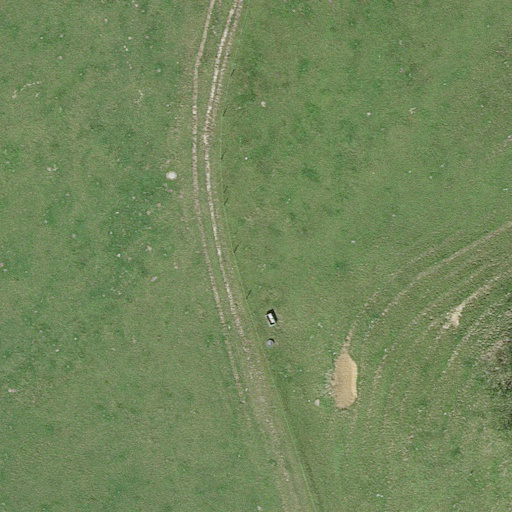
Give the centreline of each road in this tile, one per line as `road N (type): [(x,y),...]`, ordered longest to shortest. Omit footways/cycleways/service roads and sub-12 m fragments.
road 1 (track): [(288,511),(193,200),(214,0)]
road 2 (motorway): [(316,511),(0,144)]
